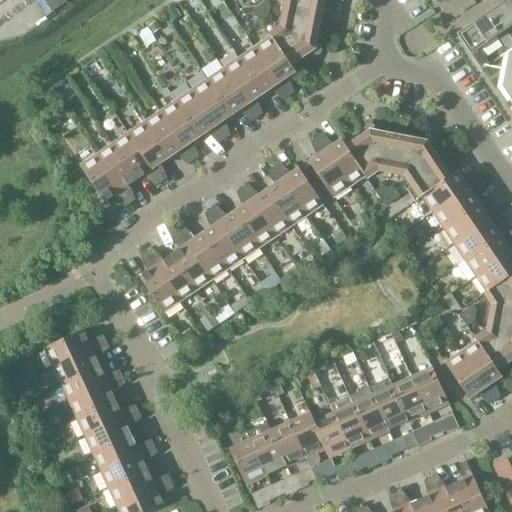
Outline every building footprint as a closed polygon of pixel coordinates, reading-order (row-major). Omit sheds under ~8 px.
[(284,0),(285,1),(280,27),(268,35),(270,37),(291,66),(303,57),(300,52),(311,35),(317,36),(323,6),(317,5),(316,0),(284,0)] [(511,26),(511,0),(509,0),(492,11),(505,31),(511,26)] [(267,1),(252,11),(260,22),(267,17),(270,5),(267,1)] [(478,49),(505,31),(492,11),(457,35),(471,55),(478,49)] [(295,72),(291,66),(270,37),(255,48),(288,97),(294,93),(290,83),(287,78),(295,72)] [(282,101),(288,97),(255,48),(239,59),(263,94),(271,89),(274,93),(282,101)] [(484,58),(478,49),(471,55),(477,63),(484,58)] [(511,50),(508,53),(501,88),(511,103),(511,50)] [(489,66),(484,58),(477,63),(481,71),(489,66)] [(255,100),(263,94),(239,59),(223,70),(256,118),(262,114),(258,104),(255,100)] [(250,122),(256,118),(223,70),(207,80),(231,116),(239,110),(242,115),(250,122)] [(191,91),(224,140),(230,136),(226,126),(223,121),(231,116),(207,80),(191,91)] [(218,144),(224,140),(191,91),(175,102),(200,137),(208,132),(211,136),(218,144)] [(192,143),(200,137),(175,102),(159,113),(193,161),(198,157),(194,147),(192,143)] [(193,161),(159,113),(144,123),(168,159),(176,153),(179,158),(187,165),(193,161)] [(160,164),(168,159),(144,123),(128,134),(161,183),(167,179),(163,169),(160,164)] [(155,187),(161,183),(128,134),(112,145),(136,180),(144,175),(147,179),(155,187)] [(322,134),(316,138),(349,187),(365,177),(346,147),(341,141),(333,146),(330,142),(322,134)] [(412,188),(443,167),(435,154),(430,157),(412,146),(413,140),(383,134),(382,140),(362,144),(358,139),(346,147),(365,177),(367,180),(378,172),(404,177),(412,188)] [(316,138),(310,142),(314,153),(317,157),(309,163),(333,198),(349,187),(316,138)] [(128,186),(136,180),(112,145),(96,156),(129,204),(135,200),(131,190),(128,186)] [(123,208),(129,204),(96,156),(80,167),(104,202),(112,196),(115,201),(123,208)] [(287,171),(279,163),(273,167),(306,216),(323,205),(299,169),(290,175),(287,171)] [(306,216),(273,167),(268,171),(272,181),(275,186),(266,191),(290,227),(306,216)] [(433,213),(482,180),(478,174),(467,178),(463,181),(457,173),(422,197),(433,213)] [(482,180),(433,213),(443,229),(479,205),(474,197),(478,194),(486,186),(482,180)] [(256,192),(248,185),(242,189),(275,238),(290,227),(266,191),(259,197),(256,192)] [(375,192),(385,206),(399,197),(395,190),(382,187),(375,192)] [(242,189),(236,193),(240,203),(243,207),(235,213),(259,248),(275,238),(242,189)] [(479,205),(443,229),(454,245),(503,212),(499,206),(489,210),(484,213),(479,205)] [(210,210),(243,259),(259,248),(235,213),(227,218),(224,214),(216,206),(210,210)] [(203,234),(227,270),(243,259),(210,210),(204,214),(208,224),(211,229),(203,234)] [(503,212),(454,245),(465,261),(501,237),(495,229),(499,226),(507,218),(503,212)] [(178,232),(211,280),(227,270),(203,234),(195,240),(192,235),(184,228),(178,232)] [(196,291),(211,280),(178,232),(172,236),(176,246),(179,250),(172,256),(196,291)] [(511,252),(511,241),(510,242),(506,245),(501,237),(465,261),(476,277),(511,252)] [(160,257),(152,249),(147,253),(180,302),(196,291),(172,256),(163,261),(160,257)] [(511,252),(476,277),(486,292),(511,275),(511,252)] [(180,302),(147,253),(141,257),(145,267),(148,272),(139,278),(163,313),(180,302)] [(476,342),(497,370),(509,362),(506,357),(511,347),(511,275),(486,292),(483,294),(491,306),(486,331),(475,339),(476,342)] [(476,310),(473,306),(459,315),(466,327),(474,322),(476,310)] [(88,340),(83,331),(44,349),(53,367),(106,343),(103,336),(92,338),(88,340)] [(493,383),(502,377),(497,370),(476,342),(461,352),(494,401),(500,397),(496,387),(493,383)] [(106,343),(53,367),(61,385),(100,367),(96,358),(100,355),(109,349),(106,343)] [(461,352),(445,363),(469,399),(477,393),(480,398),(488,405),(494,401),(461,352)] [(100,367),(61,385),(69,402),(122,377),(119,371),(109,373),(104,375),(100,367)] [(432,369),(413,378),(428,413),(448,404),(432,369)] [(122,377),(69,402),(77,419),(116,401),(112,392),(116,390),(125,384),(122,377)] [(428,413),(413,378),(393,387),(409,422),(428,413)] [(388,379),(369,387),(389,431),(409,422),(393,387),(392,388),(388,379)] [(369,387),(350,396),(370,440),(389,431),(369,387)] [(350,396),(330,405),(350,449),(370,440),(350,396)] [(116,401),(77,419),(85,437),(138,412),(135,406),(125,408),(120,410),(116,401)] [(326,449),(325,449),(329,458),(350,449),(330,405),(311,414),(315,424),(326,449)] [(138,412),(85,437),(93,454),(132,436),(128,427),(132,425),(141,418),(138,412)] [(311,414),(291,423),(306,458),(325,449),(326,449),(315,424),(311,414)] [(433,423),(439,434),(446,431),(440,419),(433,423)] [(246,433),(250,442),(251,441),(267,476),(287,467),(271,432),(267,423),(246,433)] [(291,423),(271,432),(287,467),(306,458),(291,423)] [(430,439),(439,434),(433,423),(424,427),(430,439)] [(132,436),(93,454),(101,471),(154,447),(151,441),(141,443),(136,445),(132,436)] [(399,452),(406,449),(401,437),(394,441),(399,452)] [(251,441),(250,442),(231,451),(246,485),(267,476),(251,441)] [(399,452),(394,441),(385,445),(391,456),(399,452)] [(154,447),(101,471),(109,489),(148,471),(144,462),(148,460),(157,453),(154,447)] [(360,470),(367,467),(362,455),(355,459),(360,470)] [(360,470),(355,459),(346,463),(351,474),(360,470)] [(511,504),(511,469),(507,459),(493,465),(511,505),(511,504)] [(463,480),(454,484),(467,511),(488,511),(466,461),(459,465),(461,475),(463,480)] [(311,468),(316,480),(324,476),(318,464),(311,468)] [(308,483),(316,480),(311,468),(302,472),(308,483)] [(148,471),(109,489),(117,506),(170,481),(167,475),(157,478),(152,480),(148,471)] [(443,484),(437,475),(430,478),(445,511),(467,511),(454,484),(445,488),(443,484)] [(428,496),(419,500),(424,511),(445,511),(430,478),(424,481),(426,491),(428,496)] [(170,481),(117,506),(119,511),(151,511),(164,506),(160,497),(165,495),(173,488),(170,481)] [(284,494),(279,482),(271,486),(277,498),(284,494)] [(277,498),(271,486),(263,489),(269,501),(277,498)] [(395,494),(403,511),(424,511),(419,500),(411,504),(408,499),(402,491),(395,494)] [(393,511),(403,511),(395,494),(389,497),(391,507),(393,511)]
